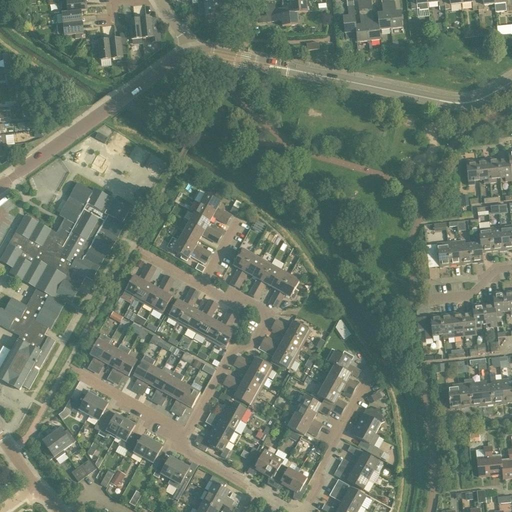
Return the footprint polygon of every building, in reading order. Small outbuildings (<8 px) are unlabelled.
[(377,14),(378,24),(380,31),(391,30),(387,0),(381,0),(382,14),(377,14)] [(394,0),(387,0),(391,30),(403,28),(401,12),(395,12),(394,0)] [(428,4),(427,0),(410,0),(411,10),(419,9),(419,11),(428,10),(428,4)] [(450,6),(461,4),(460,0),(448,0),(449,2),(444,3),(444,6),(445,10),(450,9),(450,6)] [(495,13),(494,0),(482,0),(483,3),(477,3),(477,0),(476,0),(478,7),(478,10),(484,10),(483,6),(494,5),(495,13)] [(511,0),(494,0),(495,13),(506,12),(506,13),(511,12),(511,10),(511,7),(511,6),(511,0)] [(60,14),(62,14),(82,12),(88,11),(86,1),(67,3),(68,9),(59,10),(60,14)] [(236,1),(205,4),(206,22),(218,21),(217,15),(222,14),(222,9),(237,7),(236,1)] [(276,9),(277,16),(298,13),(298,14),(307,13),(306,1),(290,3),(282,4),(282,8),(276,9)] [(346,41),(357,39),(356,26),(353,2),(347,3),(348,18),(343,18),(345,35),(346,41)] [(356,26),(357,39),(357,44),(369,42),(366,10),(359,11),(361,26),(356,26)] [(372,10),(366,10),(369,42),(381,41),(380,31),(378,24),(374,24),(372,10)] [(63,24),(63,25),(83,23),(82,12),(62,14),(62,15),(57,15),(56,17),(57,23),(58,24),(63,24)] [(298,13),(277,16),(267,17),(267,24),(282,23),(282,28),(299,26),(298,14),(298,13)] [(141,20),(143,39),(151,38),(151,43),(161,42),(160,30),(153,31),(152,19),(141,20)] [(132,40),(143,39),(141,20),(130,21),(132,40)] [(83,23),(63,25),(57,26),(58,35),(64,34),(65,36),(75,35),(75,39),(82,39),(81,35),(84,34),(83,23)] [(511,25),(499,26),(499,34),(511,33),(511,25)] [(121,40),(110,41),(112,59),(123,58),(123,55),(128,55),(126,40),(121,40)] [(112,59),(110,41),(99,42),(99,45),(94,45),(95,53),(100,52),(100,61),(112,59)] [(306,44),(307,51),(319,50),(319,43),(306,44)] [(13,71),(13,54),(5,55),(6,71),(13,71)] [(37,110),(30,110),(31,119),(38,119),(37,110)] [(7,135),(8,144),(16,144),(15,135),(7,135)] [(510,157),(509,157),(499,159),(501,180),(505,179),(505,183),(511,181),(511,175),(511,176),(510,157)] [(499,159),(488,160),(491,184),(496,184),(496,180),(501,180),(499,159)] [(488,160),(477,161),(480,182),(483,181),(483,185),(491,184),(488,160)] [(480,182),(477,161),(466,162),(469,187),(475,186),(474,182),(480,182)] [(26,307),(12,299),(5,311),(1,309),(0,310),(0,326),(20,337),(24,330),(33,335),(35,331),(40,333),(43,327),(47,329),(47,328),(51,329),(65,304),(63,302),(65,299),(71,303),(79,289),(77,289),(79,285),(80,286),(85,277),(91,281),(105,255),(107,256),(124,224),(122,223),(129,210),(97,192),(96,194),(78,184),(59,216),(64,219),(56,235),(50,231),(25,216),(0,260),(0,261),(12,268),(10,273),(37,288),(26,307)] [(205,194),(200,204),(215,213),(220,203),(205,194)] [(200,204),(194,213),(210,222),(215,213),(200,204)] [(500,215),(499,206),(491,207),(491,216),(500,215)] [(506,206),(499,206),(500,215),(507,214),(506,206)] [(230,212),(236,215),(238,210),(233,207),(230,212)] [(485,208),(477,209),(478,220),(480,220),(479,216),(483,216),(483,212),(485,212),(485,208)] [(194,213),(189,223),(204,231),(210,222),(194,213)] [(189,223),(184,232),(199,241),(204,231),(189,223)] [(507,227),(501,228),(504,252),(511,251),(511,229),(511,230),(511,226),(509,226),(509,230),(507,230),(507,227)] [(501,228),(490,229),(493,253),(504,252),(501,228)] [(478,230),(479,240),(480,240),(482,255),(483,254),(493,253),(490,229),(478,230)] [(184,232),(179,242),(194,250),(199,241),(184,232)] [(474,244),(470,245),(472,266),(484,264),(483,254),(482,255),(480,240),(479,240),(474,240),(474,244)] [(465,241),(459,242),(461,267),(472,266),(470,245),(465,245),(465,241)] [(194,250),(179,242),(173,252),(182,256),(180,259),(187,262),(188,260),(194,250)] [(453,246),(449,247),(451,268),(461,267),(459,242),(452,243),(453,246)] [(451,268),(449,247),(444,247),(443,244),(437,244),(440,269),(451,268)] [(235,276),(239,278),(252,255),(243,249),(239,255),(237,254),(232,262),(234,264),(233,267),(238,270),(235,276)] [(247,275),(252,278),(262,260),(252,255),(239,278),(244,281),(247,275)] [(153,278),(158,268),(142,259),(137,269),(153,278)] [(253,286),(258,289),(271,265),(262,260),(252,278),(257,280),(253,286)] [(205,268),(198,264),(195,270),(202,274),(205,268)] [(266,285),(271,288),(281,270),(271,265),(258,289),(263,292),(266,285)] [(272,297),(277,300),(290,276),(281,270),(271,288),(276,291),(272,297)] [(125,288),(119,298),(131,305),(134,299),(147,276),(143,273),(139,280),(134,277),(127,289),(125,288)] [(147,276),(134,299),(144,305),(153,287),(148,284),(152,278),(147,276)] [(290,276),(277,300),(281,302),(285,296),(290,299),(291,298),(294,300),(298,292),(295,290),(300,281),(290,276)] [(144,305),(153,310),(166,287),(161,284),(158,290),(153,287),(144,305)] [(166,287),(153,310),(163,315),(172,298),(167,295),(170,289),(166,287)] [(493,293),(494,303),(496,318),(497,318),(502,317),(501,314),(506,313),(504,292),(493,293)] [(168,318),(178,324),(191,300),(186,298),(183,304),(178,301),(168,318)] [(178,324),(187,329),(197,312),(192,309),(195,303),(191,300),(178,324)] [(494,303),(484,304),(486,325),(490,325),(490,329),(498,328),(497,318),(496,318),(494,303)] [(472,305),(473,312),(474,312),(475,330),(476,330),(481,330),(481,326),(486,325),(484,304),(472,305)] [(187,329),(197,334),(210,311),(205,308),(202,314),(197,312),(187,329)] [(197,334),(206,339),(216,322),(211,319),(214,313),(210,311),(197,334)] [(110,318),(119,324),(123,318),(113,312),(110,318)] [(474,312),(473,312),(463,313),(466,337),(477,336),(476,330),(475,330),(474,312)] [(463,313),(452,314),(455,338),(466,337),(463,313)] [(452,314),(442,315),(444,340),(455,338),(452,314)] [(431,327),(424,327),(424,331),(425,342),(439,340),(439,336),(443,336),(444,340),(442,315),(430,316),(431,327)] [(137,316),(134,321),(143,326),(146,322),(137,316)] [(206,339),(216,345),(229,321),(224,319),(221,325),(216,322),(206,339)] [(229,321),(216,345),(225,350),(231,340),(233,341),(237,334),(230,330),(233,324),(229,321)] [(344,321),(337,325),(344,339),(352,335),(344,321)] [(140,333),(143,329),(135,323),(132,327),(140,333)] [(284,325),(282,329),(305,343),(311,333),(293,323),(290,328),(284,325)] [(285,337),(282,342),(300,352),(305,343),(282,329),(279,334),(285,337)] [(24,330),(20,337),(0,373),(0,379),(20,391),(22,386),(29,390),(38,373),(38,372),(55,342),(40,333),(35,331),(33,335),(24,330)] [(98,340),(90,355),(96,359),(94,363),(98,365),(108,346),(111,340),(101,335),(98,340)] [(159,340),(154,336),(150,342),(156,346),(159,340)] [(274,344),(271,348),(295,361),(300,352),(282,342),(280,347),(274,344)] [(165,343),(162,349),(168,352),(169,352),(171,353),(172,352),(174,348),(172,347),(172,346),(165,343)] [(490,343),(491,353),(499,352),(498,343),(490,343)] [(108,346),(98,365),(101,367),(103,363),(109,366),(121,346),(120,345),(117,351),(108,346)] [(111,372),(107,380),(113,383),(117,375),(130,351),(121,346),(109,366),(115,370),(113,373),(111,372)] [(295,361),(271,348),(268,353),(274,356),(271,361),(289,371),(295,361)] [(130,351),(117,375),(120,377),(123,374),(129,377),(137,362),(128,357),(131,351),(130,351)] [(201,351),(199,356),(208,360),(210,355),(201,351)] [(335,352),(329,363),(334,366),(351,375),(357,378),(360,372),(349,366),(351,362),(335,352)] [(133,390),(138,392),(155,361),(145,356),(133,377),(139,380),(133,390)] [(311,357),(307,366),(312,368),(316,359),(311,357)] [(246,361),(244,365),(267,379),(273,369),(255,359),(252,364),(246,361)] [(192,367),(198,370),(202,364),(196,360),(192,367)] [(147,384),(153,388),(161,372),(152,367),(155,362),(155,361),(138,392),(142,386),(145,388),(147,384)] [(334,366),(329,376),(349,387),(351,383),(348,381),(351,375),(334,366),(329,363),(334,366)] [(206,364),(203,370),(214,375),(217,370),(206,364)] [(247,374),(245,378),(262,388),(267,379),(244,365),(241,370),(247,374)] [(157,395),(160,397),(171,378),(161,372),(153,388),(159,391),(157,395)] [(320,384),(340,395),(343,389),(347,391),(349,387),(329,376),(324,386),(320,384)] [(495,377),(491,378),(494,407),(505,406),(502,382),(496,382),(495,377)] [(160,397),(156,404),(161,407),(166,400),(164,399),(166,395),(172,398),(180,383),(171,378),(160,397)] [(235,380),(233,384),(257,398),(262,388),(245,378),(242,384),(235,380)] [(486,383),(480,384),(483,408),(494,407),(491,378),(490,378),(491,385),(486,386),(486,383)] [(464,386),(459,386),(461,410),(473,409),(469,380),(463,381),(464,386)] [(473,380),(469,380),(473,409),(483,408),(480,384),(474,385),(473,380)] [(508,381),(502,382),(505,406),(511,405),(511,383),(508,384),(508,381)] [(196,382),(193,387),(200,392),(204,387),(196,382)] [(180,383),(172,398),(178,402),(176,405),(180,407),(190,388),(180,383)] [(257,398),(233,384),(230,389),(236,393),(234,398),(251,408),(257,398)] [(317,397),(316,399),(326,405),(325,407),(333,412),(336,407),(337,408),(340,404),(336,402),(340,395),(320,384),(314,393),(315,395),(317,397)] [(461,410),(459,386),(452,387),(452,390),(448,390),(450,412),(461,410)] [(190,388),(180,407),(180,408),(177,413),(182,416),(186,410),(183,409),(185,406),(192,409),(200,394),(190,388)] [(77,402),(71,412),(77,415),(79,411),(88,417),(98,400),(95,398),(97,396),(90,392),(89,394),(88,394),(82,405),(77,402)] [(368,397),(371,404),(384,398),(381,392),(368,397)] [(294,404),(299,407),(315,416),(318,412),(327,417),(331,411),(333,412),(325,407),(326,405),(316,399),(315,402),(305,397),(304,398),(299,395),(294,404)] [(94,429),(99,432),(107,418),(102,415),(108,405),(98,400),(88,417),(98,422),(94,429)] [(226,406),(223,412),(240,421),(246,411),(233,403),(230,408),(226,406)] [(299,407),(294,417),(313,428),(315,424),(312,422),(315,416),(299,407)] [(366,410),(357,425),(379,437),(375,434),(381,424),(384,422),(378,409),(370,412),(366,410)] [(223,420),(221,425),(234,432),(240,421),(223,412),(219,418),(223,420)] [(115,439),(116,437),(125,420),(116,415),(112,421),(107,418),(99,432),(98,435),(107,440),(110,436),(115,439)] [(313,428),(294,417),(288,428),(304,437),(307,430),(311,432),(313,428)] [(118,446),(128,451),(132,444),(131,444),(133,441),(129,438),(135,426),(125,420),(116,437),(121,441),(118,446)] [(214,427),(211,433),(228,443),(234,432),(221,425),(218,430),(214,427)] [(379,437),(357,425),(352,436),(371,446),(367,453),(380,460),(384,453),(374,447),(379,437)] [(61,430),(52,436),(65,454),(64,451),(76,442),(68,432),(64,434),(61,430)] [(211,433),(207,439),(211,442),(209,446),(209,447),(222,454),(220,457),(225,460),(230,451),(225,449),(228,443),(211,433)] [(65,454),(52,436),(43,443),(46,448),(42,451),(50,461),(54,458),(56,461),(65,454)] [(133,453),(143,459),(152,442),(143,437),(137,447),(132,444),(128,451),(126,455),(131,458),(133,453)] [(153,476),(159,466),(162,461),(156,458),(162,448),(152,442),(143,459),(153,464),(151,468),(156,471),(153,476)] [(359,459),(357,463),(374,472),(374,471),(378,474),(383,466),(382,464),(350,446),(347,452),(359,459)] [(87,454),(91,459),(96,450),(91,447),(87,454)] [(503,481),(501,455),(493,456),(492,447),(488,448),(491,477),(503,475),(503,481)] [(253,448),(249,455),(253,457),(257,450),(253,448)] [(478,478),(491,477),(488,448),(483,448),(484,457),(476,458),(478,478)] [(255,471),(263,475),(274,455),(264,450),(258,460),(255,458),(251,466),(256,469),(255,471)] [(503,481),(511,479),(511,450),(508,451),(509,459),(502,460),(501,455),(503,481)] [(272,478),(277,480),(288,460),(285,459),(284,461),(274,455),(263,475),(271,480),(272,478)] [(159,466),(153,476),(158,479),(160,475),(170,480),(179,464),(170,458),(163,469),(159,466)] [(280,485),(289,490),(297,475),(288,469),(291,462),(288,460),(277,480),(282,483),(280,485)] [(342,460),(340,465),(369,481),(374,472),(357,463),(355,467),(342,460)] [(89,461),(76,470),(83,480),(88,476),(96,470),(89,461)] [(170,480),(168,484),(178,490),(176,493),(178,494),(177,496),(180,498),(188,483),(183,480),(189,469),(179,464),(170,480)] [(369,481),(340,465),(336,471),(349,478),(347,482),(363,491),(369,481)] [(83,480),(76,470),(71,473),(78,483),(83,480)] [(112,483),(121,487),(127,474),(118,470),(112,483)] [(108,472),(100,485),(106,488),(114,475),(108,472)] [(297,475),(289,490),(296,494),(297,492),(303,495),(307,487),(304,486),(307,480),(297,475)] [(213,483),(208,492),(236,508),(238,504),(226,498),(230,492),(224,489),(226,484),(212,476),(209,481),(213,483)] [(335,486),(332,491),(361,507),(366,498),(350,489),(348,493),(335,486)] [(486,490),(479,491),(480,503),(488,502),(486,490)] [(341,504),(339,508),(347,511),(358,511),(361,507),(332,491),(329,497),(341,504)] [(136,492),(129,504),(135,507),(142,495),(136,492)] [(208,492),(203,502),(219,511),(222,505),(234,511),(236,508),(208,492)] [(511,503),(511,496),(499,497),(500,505),(511,503)] [(203,502),(197,511),(198,511),(218,511),(219,511),(203,502)]
